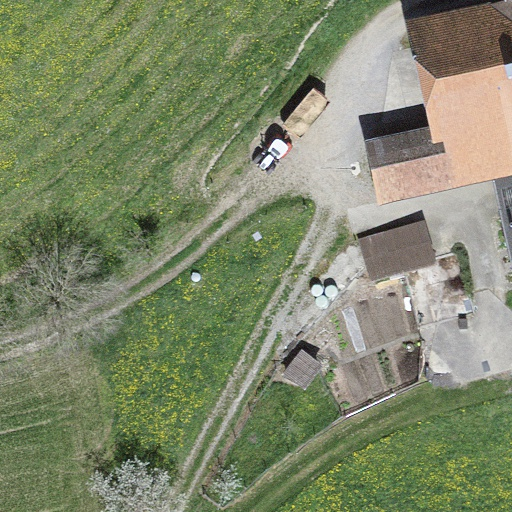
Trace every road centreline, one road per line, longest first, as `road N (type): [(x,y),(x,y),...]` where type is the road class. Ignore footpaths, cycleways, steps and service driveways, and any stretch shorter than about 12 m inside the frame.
road 1 (track): [(0,349),(107,306),(164,270),(333,116),(329,199),(171,511)]
road 2 (track): [(243,511),(296,466),(372,424),(511,383)]
road 3 (unclassified): [(333,116),(391,22),(446,0)]
